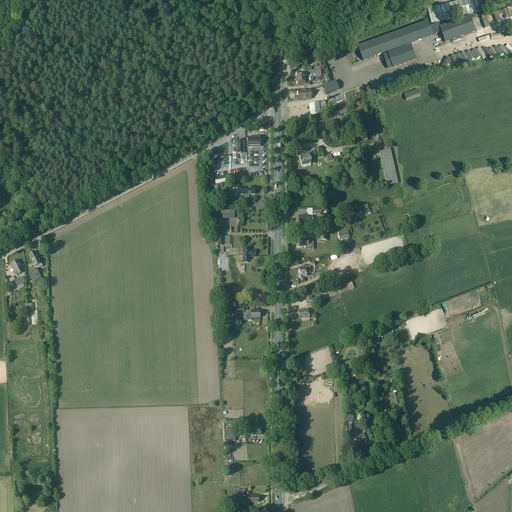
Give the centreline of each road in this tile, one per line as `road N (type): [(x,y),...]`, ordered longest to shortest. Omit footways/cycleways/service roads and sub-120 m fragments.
road 1 (primary): [(278,502),(277,107)]
road 2 (unclassified): [(0,256),(277,107)]
road 3 (unclassified): [(278,502),(511,404)]
road 4 (unclassified): [(277,74),(374,0)]
